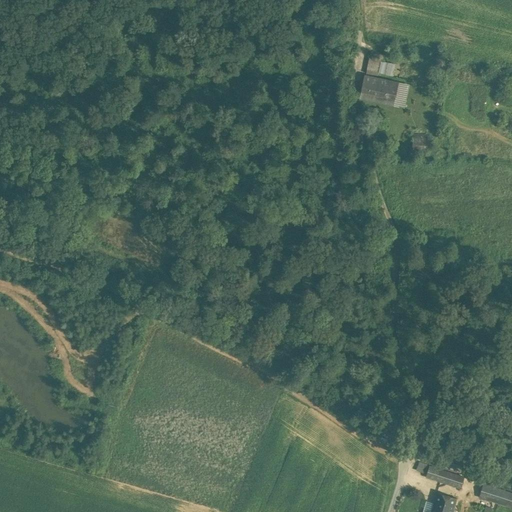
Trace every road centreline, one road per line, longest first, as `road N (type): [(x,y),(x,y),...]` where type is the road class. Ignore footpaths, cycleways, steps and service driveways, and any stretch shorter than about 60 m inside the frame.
road 1 (track): [(406,458),(397,237),(354,107)]
road 2 (unclassified): [(511,483),(406,458),(389,511)]
